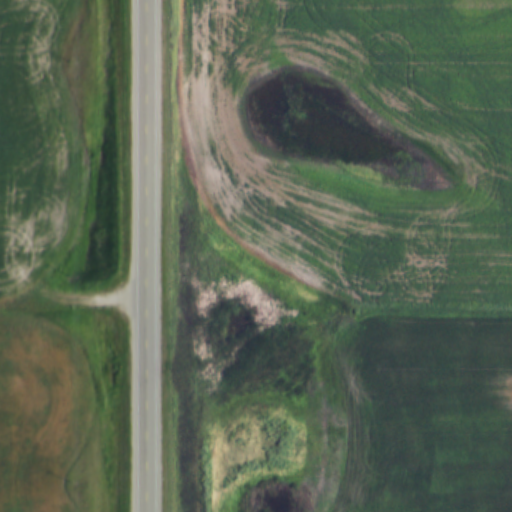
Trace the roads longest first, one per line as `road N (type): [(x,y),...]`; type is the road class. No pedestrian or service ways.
road 1 (tertiary): [(145,511),(144,0)]
road 2 (track): [(145,299),(0,302)]
